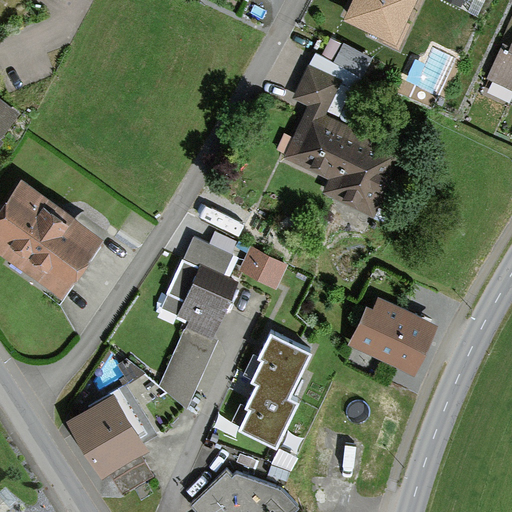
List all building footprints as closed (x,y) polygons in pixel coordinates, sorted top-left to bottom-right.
[(357,0),(346,22),(394,45),(415,0),(357,0)] [(511,30),(491,79),(511,88),(511,30)] [(293,99),(308,106),(284,158),(329,179),(323,192),(372,214),(400,152),(335,122),(355,77),(311,58),(293,99)] [(0,136),(16,116),(0,103),(0,136)] [(96,243),(21,191),(0,220),(0,262),(55,302),(96,243)] [(232,289),(194,273),(175,320),(213,336),(232,289)] [(429,328),(374,303),(353,350),(408,375),(429,328)] [(308,347),(272,331),(252,374),(260,378),(240,420),(276,437),(295,397),(287,393),(308,347)] [(126,385),(67,417),(100,476),(159,443),(126,385)] [(378,412),(331,393),(316,431),(363,449),(378,412)] [(190,511),(294,511),(298,510),(273,490),(223,470),(187,509),(190,511)]
